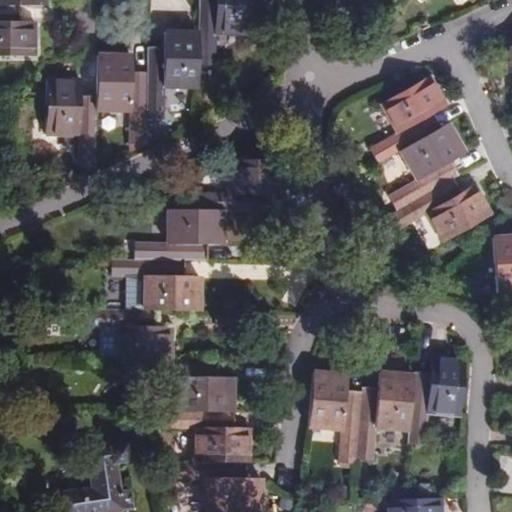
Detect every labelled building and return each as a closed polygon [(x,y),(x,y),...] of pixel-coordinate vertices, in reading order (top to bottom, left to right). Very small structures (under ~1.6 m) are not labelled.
[(200,0),(200,33),(199,67),(216,68),(217,34),(217,0),(200,0)] [(217,0),(217,34),(250,34),(250,0),(217,0)] [(0,6),(0,23),(22,24),(23,7),(0,6)] [(22,24),(0,23),(0,55),(36,57),(36,24),(22,24)] [(164,89),(199,90),(199,67),(200,33),(164,33),(164,49),(164,89)] [(149,74),(148,120),(164,121),(164,89),(164,49),(149,49),(149,74)] [(97,99),(97,112),(131,113),(132,74),(132,57),(98,57),(97,99)] [(131,146),(148,147),(148,120),(149,74),(132,74),(131,113),(131,146)] [(384,107),(399,137),(434,117),(447,109),(431,80),(384,107)] [(46,138),(80,138),(81,98),(81,83),(47,83),(46,138)] [(79,172),(95,172),(97,112),(97,99),(81,98),(80,138),(79,172)] [(372,153),(380,167),(402,154),(442,130),(434,117),(399,137),(372,153)] [(466,156),(449,127),(442,130),(402,154),(418,183),(454,163),(466,156)] [(462,177),(454,163),(418,183),(390,199),(398,214),(455,181),(462,177)] [(228,198),(266,198),(282,198),(283,166),(228,165),(228,198)] [(398,214),(391,218),(400,232),(429,215),(464,195),(455,181),(398,214)] [(464,195),(429,215),(445,244),(494,217),(477,187),(464,195)] [(223,215),(266,216),(266,198),(228,198),(195,197),(195,215),(223,215)] [(195,215),(167,214),(167,248),(207,248),(223,248),(223,215),(195,215)] [(499,295),(511,294),(511,239),(494,241),(499,295)] [(207,248),(167,248),(134,247),(134,265),(183,265),(206,265),(207,248)] [(134,265),(110,264),(111,280),(145,280),(183,282),(183,265),(134,265)] [(183,282),(145,280),(144,316),(156,316),(199,316),(199,282),(183,282)] [(144,316),(83,315),(83,330),(117,331),(155,332),(156,316),(144,316)] [(117,331),(116,365),(146,365),(171,366),(171,332),(155,332),(117,331)] [(431,362),(430,376),(427,417),(461,419),(465,364),(431,362)] [(218,382),(219,366),(171,366),(146,365),(145,381),(178,382),(218,382)] [(430,376),(414,375),(413,380),(408,434),(407,448),(424,448),(427,417),(430,376)] [(309,432),(341,434),(345,396),(347,379),(314,377),(309,432)] [(380,377),(379,393),(376,432),(408,434),(413,380),(380,377)] [(232,383),(218,382),(178,382),(176,417),(232,417),(232,383)] [(379,393),(362,392),(362,397),(356,463),(373,464),(376,432),(379,393)] [(339,465),(355,467),(356,463),(362,397),(345,396),(341,434),(339,465)] [(176,417),(163,416),(163,432),(194,432),(234,433),(234,417),(232,417),(176,417)] [(194,432),(194,467),(246,468),(249,468),(250,433),(234,433),(194,432)] [(98,511),(118,511),(120,511),(120,509),(130,508),(129,496),(119,497),(114,464),(128,462),(125,446),(87,451),(95,500),(97,500),(98,511)] [(194,467),(174,466),(173,480),(207,481),(246,482),(246,468),(194,467)] [(246,482),(207,481),(206,511),(260,511),(261,483),(246,482)] [(403,504),(387,505),(386,511),(441,511),(442,503),(403,504)]
